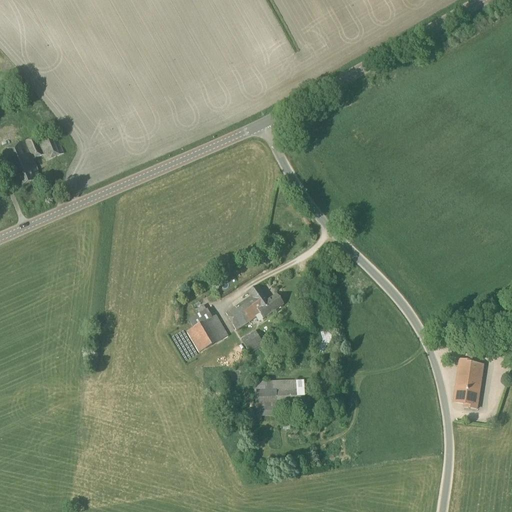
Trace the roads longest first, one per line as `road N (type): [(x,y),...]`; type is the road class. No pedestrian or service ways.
road 1 (unclassified): [(442,511),(448,440),(429,343),(337,247),(264,125)]
road 2 (tertiary): [(0,239),(264,125)]
road 3 (tertiary): [(264,125),(484,0)]
